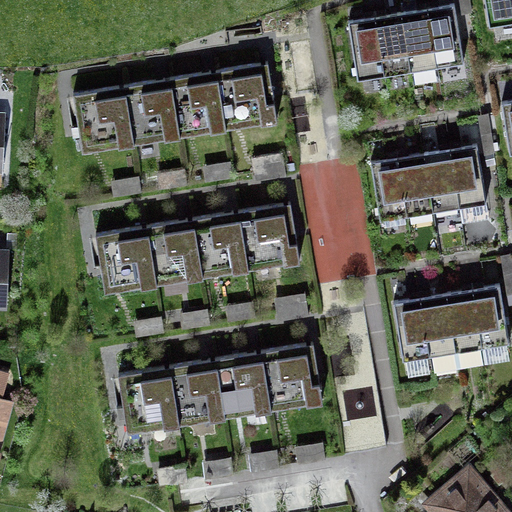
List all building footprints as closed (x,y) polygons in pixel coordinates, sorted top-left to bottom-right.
[(511,0),(485,0),(489,24),(511,20),(511,0)] [(455,3),(428,7),(437,65),(464,61),(455,3)] [(428,7),(401,11),(411,69),(437,65),(428,7)] [(401,11),(375,15),(385,73),(411,69),(401,11)] [(375,15),(348,20),(358,78),(385,73),(375,15)] [(263,61),(216,69),(226,127),(277,119),(273,94),(268,60),(263,61)] [(203,71),(170,76),(180,134),(226,127),(216,69),(213,69),(203,71)] [(180,134),(170,76),(168,77),(159,78),(124,83),(134,142),(180,134)] [(134,142),(124,83),(121,84),(73,92),(80,132),(83,150),(134,142)] [(511,151),(511,99),(502,101),(510,152),(511,151)] [(477,143),(450,147),(460,205),(487,201),(477,143)] [(450,147),(424,151),(434,209),(460,205),(450,147)] [(424,151),(398,156),(407,213),(434,209),(424,151)] [(398,156),(371,160),(381,218),(407,213),(398,156)] [(207,157),(206,176),(234,177),(234,158),(207,157)] [(285,201),(239,209),(248,267),(289,261),(300,259),(296,235),(290,200),(285,201)] [(248,267),(239,209),(237,209),(229,210),(193,216),(203,275),(248,267)] [(203,275),(193,216),(188,217),(182,218),(147,224),(157,282),(203,275)] [(157,282),(147,224),(144,224),(96,232),(103,272),(105,290),(157,282)] [(473,287),(482,345),(509,341),(500,283),(473,287)] [(447,291),(456,349),(482,345),(473,287),(447,291)] [(421,296),(430,353),(456,349),(447,291),(421,296)] [(394,300),(403,358),(430,353),(421,296),(394,300)] [(309,341),(262,349),(271,407),(322,399),(318,373),(313,341),(309,341)] [(271,407),(262,349),(260,349),(250,351),(216,356),(225,414),(271,407)] [(225,414),(216,356),(213,357),(206,358),(170,364),(179,422),(225,414)] [(125,413),(128,430),(179,422),(170,364),(168,364),(119,372),(125,413)] [(0,441),(11,404),(0,401),(0,393),(6,374),(0,372),(0,441)] [(346,419),(350,448),(386,444),(383,415),(346,419)] [(469,469),(430,502),(438,511),(505,511),(498,504),(495,507),(479,487),(482,484),(469,469)]
